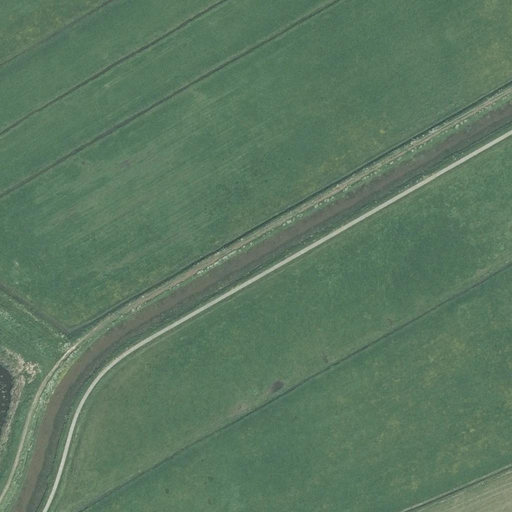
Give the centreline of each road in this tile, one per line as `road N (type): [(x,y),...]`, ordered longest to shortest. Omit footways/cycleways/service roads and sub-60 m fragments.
road 1 (track): [(53,368),(126,311),(511,89)]
road 2 (track): [(0,501),(53,368)]
